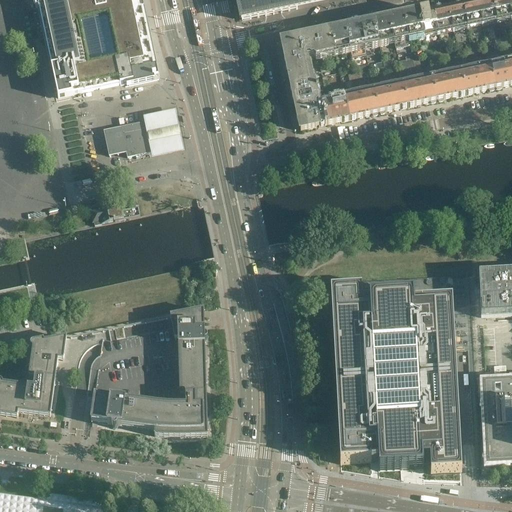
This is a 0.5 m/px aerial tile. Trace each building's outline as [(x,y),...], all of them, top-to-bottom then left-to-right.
[(156,69),(141,0),(36,0),(59,105),(128,91),(159,84),(156,69)] [(281,14),(297,10),(329,4),(327,0),(237,0),(240,11),(242,22),(266,17),(281,14)] [(497,22),(492,0),(490,0),(478,3),(482,25),(497,22)] [(511,19),(507,0),(492,0),(497,22),(511,19)] [(482,25),(478,3),(463,6),(468,28),(482,25)] [(468,28),(463,6),(448,9),(453,31),(468,28)] [(453,31),(448,9),(434,12),(438,35),(453,31)] [(438,35),(434,12),(419,15),(424,38),(438,35)] [(424,38),(419,15),(404,18),(409,43),(417,41),(417,38),(423,37),(423,38),(424,38)] [(409,43),(404,18),(390,22),(394,43),(401,42),(402,44),(409,43)] [(394,43),(390,22),(375,25),(380,49),(388,47),(387,45),(394,43)] [(380,49),(375,25),(360,28),(365,50),(372,48),(372,51),(380,49)] [(365,50),(360,28),(346,31),(351,55),(359,54),(358,51),(365,50)] [(351,55),(346,31),(331,34),(336,56),(343,54),(343,57),(351,55)] [(312,84),(310,77),(308,64),(305,63),(304,58),(308,58),(310,59),(313,59),(315,60),(336,56),(331,34),(282,44),(301,132),(334,125),(330,106),(322,108),(321,111),(316,112),(315,107),(316,104),(315,99),(317,99),(314,84),(312,84)] [(511,87),(511,64),(511,62),(503,64),(508,88),(511,87)] [(508,88),(503,64),(496,65),(496,68),(489,69),(494,91),(508,88)] [(494,91),(489,69),(482,71),(482,68),(474,70),(479,94),(494,91)] [(479,94),(474,70),(467,72),(467,74),(460,75),(465,97),(479,94)] [(465,97),(460,75),(453,77),(453,74),(445,76),(450,101),(465,97)] [(450,101),(445,76),(437,78),(438,80),(431,82),(436,104),(450,101)] [(436,104),(431,82),(424,83),(424,81),(416,82),(421,107),(436,104)] [(421,107),(416,82),(408,84),(409,86),(402,88),(407,110),(421,107)] [(407,110),(402,88),(395,89),(395,87),(387,88),(392,113),(407,110)] [(392,113),(387,88),(379,90),(380,92),(373,94),(378,116),(392,113)] [(378,116),(373,94),(366,95),(366,93),(358,95),(363,119),(378,116)] [(363,119),(358,95),(350,96),(351,99),(344,100),(344,101),(349,122),(363,119)] [(349,122),(344,101),(330,104),(330,106),(334,125),(349,122)] [(105,130),(110,156),(128,153),(129,158),(152,154),(153,158),(186,152),(178,110),(145,116),(146,123),(105,130)] [(140,218),(138,210),(139,209),(136,209),(136,210),(127,211),(127,209),(126,210),(122,210),(121,206),(116,207),(107,209),(106,201),(99,203),(98,199),(97,199),(89,201),(90,208),(98,206),(99,209),(99,211),(98,211),(98,212),(97,212),(92,213),(93,219),(94,227),(102,226),(140,218)] [(511,274),(504,275),(504,274),(479,276),(481,319),(511,317),(511,274)] [(460,446),(455,353),(452,303),(421,305),(422,327),(411,327),(410,313),(374,315),(375,329),(364,330),(362,292),(331,293),(340,465),(340,466),(371,464),(371,463),(370,442),(381,441),(381,443),(381,445),(381,446),(381,448),(382,450),(382,451),(383,453),(384,454),(385,455),(386,455),(386,456),(387,457),(389,457),(390,458),(391,458),(393,458),(394,457),(396,457),(397,456),(398,456),(399,455),(399,454),(400,455),(400,456),(401,456),(401,457),(402,457),(403,457),(404,457),(405,456),(406,455),(407,454),(407,453),(407,452),(406,451),(407,450),(410,451),(411,451),(412,451),(413,451),(413,450),(414,450),(415,449),(416,448),(417,448),(417,447),(417,446),(418,445),(418,444),(418,443),(418,439),(429,438),(431,477),(461,475),(460,446)] [(178,408),(167,407),(156,406),(96,398),(93,424),(111,426),(111,429),(113,430),(115,430),(117,429),(118,427),(155,432),(155,438),(169,439),(180,439),(217,439),(214,346),(213,330),(213,311),(173,320),(175,325),(179,347),(180,398),(186,397),(186,407),(178,408)] [(180,398),(179,347),(175,325),(173,320),(104,332),(96,398),(156,406),(167,407),(178,408),(186,407),(186,397),(180,398)] [(50,418),(55,382),(58,361),(64,362),(67,340),(55,342),(44,344),(44,341),(33,343),(32,344),(31,344),(31,345),(31,346),(30,346),(30,347),(31,347),(31,348),(31,349),(32,349),(33,350),(29,379),(35,380),(34,389),(11,386),(4,385),(3,383),(1,382),(0,381),(0,416),(17,419),(18,414),(50,418)] [(511,380),(480,382),(484,468),(511,466),(511,380)] [(104,511),(105,502),(38,493),(37,500),(5,495),(0,494),(0,511),(104,511)]
